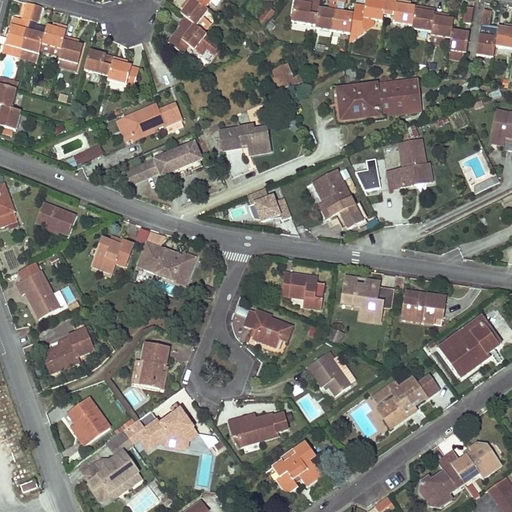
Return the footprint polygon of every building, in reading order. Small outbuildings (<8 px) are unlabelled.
[(186,6),(179,14),(184,18),(193,25),(195,27),(208,11),(205,9),(194,0),(187,0),(184,4),(186,6)] [(194,0),(205,9),(211,0),(194,0)] [(312,0),(311,5),(295,2),(291,22),(316,26),(319,8),(320,1),(313,0),(312,0)] [(375,0),(375,1),(368,0),(366,0),(363,19),(382,22),(383,16),(385,0),(375,0)] [(402,1),(396,0),(385,0),(383,16),(393,17),(393,24),(412,26),(415,10),(415,7),(402,5),(402,1)] [(35,6),(27,4),(23,19),(30,21),(35,6)] [(42,8),(35,6),(30,21),(37,23),(42,8)] [(473,8),(466,7),(463,22),(470,24),(473,8)] [(330,10),(319,8),(316,26),(316,29),(333,31),(336,11),(330,10)] [(424,12),(415,10),(412,26),(411,29),(431,31),(434,13),(434,9),(425,8),(424,12)] [(265,26),(275,13),(270,9),(259,21),(265,26)] [(491,11),(483,10),(480,26),(488,27),(491,11)] [(342,12),(336,11),(333,31),(350,35),(353,14),(342,12)] [(444,15),(434,13),(431,31),(431,35),(450,38),(452,30),(454,19),(444,18),(444,15)] [(184,18),(178,26),(179,27),(187,33),(193,25),(184,18)] [(23,22),(13,19),(11,26),(28,31),(30,21),(23,19),(23,22)] [(47,28),(37,25),(37,23),(30,21),(28,31),(45,36),(47,28)] [(507,28),(498,27),(496,38),(495,47),(511,49),(511,25),(508,24),(507,28)] [(179,27),(167,43),(182,55),(189,47),(194,51),(194,50),(206,35),(195,27),(193,25),(187,33),(179,27)] [(28,31),(11,26),(5,46),(22,51),(28,31)] [(57,29),(48,26),(47,28),(45,36),(42,45),(61,51),(65,38),(67,28),(58,26),(57,29)] [(460,32),(452,30),(450,38),(448,50),(465,53),(469,33),(460,32)] [(45,36),(28,31),(22,51),(39,56),(42,45),(45,36)] [(206,35),(194,50),(202,55),(206,49),(215,56),(222,47),(206,35)] [(488,36),(479,35),(476,55),(493,58),(495,47),(496,38),(488,36)] [(61,51),(58,61),(78,66),(83,47),(74,44),(75,41),(65,38),(61,51)] [(90,51),(84,71),(108,78),(114,58),(90,51)] [(124,60),(114,58),(108,78),(107,82),(127,87),(132,67),(123,64),(124,60)] [(286,65),(272,71),(275,77),(273,78),(276,85),(278,84),(281,91),(302,82),(298,75),(292,78),(286,65)] [(416,80),(337,91),(341,121),(385,116),(420,112),(416,80)] [(12,88),(0,84),(0,106),(11,109),(16,89),(12,88)] [(332,91),(336,126),(385,119),(385,116),(341,121),(337,91),(332,91)] [(499,91),(492,94),(494,100),(502,97),(499,91)] [(156,105),(117,122),(119,128),(126,125),(132,138),(154,129),(164,125),(165,129),(182,122),(175,106),(159,112),(156,105)] [(0,106),(0,126),(16,131),(21,112),(11,109),(0,106)] [(126,125),(119,128),(126,144),(156,132),(154,129),(132,138),(126,125)] [(218,132),(222,151),(242,148),(241,146),(247,145),(248,153),(269,150),(268,143),(261,138),(260,132),(257,130),(253,131),(252,126),(218,132)] [(411,140),(419,137),(415,127),(407,130),(411,140)] [(101,154),(95,141),(83,146),(89,159),(101,154)] [(422,142),(400,145),(404,170),(388,173),(391,189),(403,187),(412,186),(411,177),(417,177),(418,181),(432,179),(430,166),(425,166),(422,142)] [(194,143),(122,173),(127,184),(131,182),(132,184),(159,172),(161,177),(163,176),(200,160),(201,160),(194,143)] [(83,146),(72,151),(77,165),(89,159),(83,146)] [(248,153),(249,159),(270,156),(269,150),(248,153)] [(163,176),(166,182),(176,177),(175,174),(190,168),(192,171),(202,166),(200,160),(163,176)] [(357,174),(361,194),(381,190),(375,161),(366,163),(368,172),(357,174)] [(337,170),(318,180),(328,201),(322,203),(319,204),(327,220),(340,214),(348,229),(363,222),(337,170)] [(417,177),(411,177),(412,186),(432,182),(432,179),(418,181),(417,177)] [(318,180),(312,183),(322,203),(328,201),(318,180)] [(0,238),(21,231),(3,184),(0,185),(0,238)] [(270,220),(282,218),(283,221),(293,217),(285,198),(278,201),(275,195),(269,197),(266,188),(248,195),(252,205),(250,206),(255,219),(262,221),(263,223),(270,220)] [(54,209),(45,205),(38,223),(42,224),(68,235),(75,217),(64,213),(54,209)] [(120,240),(112,237),(110,243),(118,246),(120,240)] [(110,243),(102,239),(93,265),(113,273),(116,264),(125,268),(134,246),(120,240),(118,246),(110,243)] [(145,245),(137,267),(147,271),(150,265),(158,268),(156,274),(155,275),(173,282),(175,278),(186,282),(194,260),(183,255),(182,258),(145,245)] [(150,265),(147,271),(156,274),(158,268),(150,265)] [(60,308),(40,272),(17,284),(23,295),(26,294),(36,312),(38,310),(42,318),(60,308)] [(298,276),(286,274),(282,295),(305,299),(304,307),(321,310),(325,285),(313,284),(314,278),(298,276)] [(382,325),(385,309),(393,310),(396,290),(382,287),(382,281),(346,276),(342,305),(362,308),(360,321),(382,325)] [(175,278),(173,282),(184,287),(186,282),(175,278)] [(425,295),(407,292),(406,298),(424,301),(425,295)] [(424,301),(406,298),(403,321),(424,324),(426,317),(436,318),(444,319),(447,298),(425,295),(424,301)] [(258,326),(253,339),(277,348),(281,336),(288,339),(292,327),(272,320),(273,317),(257,312),(256,313),(251,311),(247,323),(258,326)] [(436,318),(426,317),(424,324),(435,326),(436,318)] [(482,318),(478,321),(498,347),(501,345),(482,318)] [(478,321),(439,348),(461,378),(484,362),(496,353),(494,350),(498,347),(478,321)] [(322,329),(312,326),(309,335),(318,339),(322,329)] [(341,345),(346,334),(332,328),(327,340),(341,345)] [(93,351),(85,330),(69,337),(71,343),(47,353),(51,364),(53,364),(56,372),(79,363),(77,358),(93,351)] [(166,367),(169,348),(159,346),(146,344),(143,362),(146,363),(141,386),(160,390),(164,374),(162,373),(163,366),(166,367)] [(327,384),(336,396),(351,386),(332,360),(330,361),(325,355),(311,365),(315,372),(312,374),(323,387),(327,384)] [(132,384),(141,386),(146,363),(143,362),(137,361),(132,384)] [(51,364),(47,366),(51,375),(56,372),(53,364),(51,364)] [(385,419),(391,428),(409,415),(406,411),(424,398),(411,380),(398,389),(393,383),(387,387),(392,393),(396,398),(381,408),(388,417),(385,419)] [(387,387),(373,397),(378,404),(392,393),(387,387)] [(110,429),(89,399),(67,414),(75,425),(84,437),(80,440),(85,447),(110,429)] [(136,422),(123,432),(132,445),(140,439),(149,451),(166,438),(177,440),(176,445),(179,449),(184,450),(188,447),(188,442),(197,436),(186,420),(183,419),(182,418),(182,417),(183,417),(183,416),(183,414),(176,406),(170,410),(173,415),(160,425),(151,412),(136,422)] [(378,410),(385,419),(388,417),(381,408),(378,410)] [(239,425),(238,419),(228,422),(232,440),(238,448),(277,437),(275,434),(287,431),(283,415),(272,418),(271,415),(255,420),(239,425)] [(254,415),(238,419),(239,425),(255,420),(254,415)] [(84,437),(75,425),(71,428),(76,434),(80,440),(84,437)] [(280,477),(276,480),(287,495),(293,491),(298,487),(295,483),(301,479),(307,487),(322,475),(314,465),(313,466),(309,461),(316,456),(306,444),(282,461),(283,462),(273,468),(280,477)] [(453,452),(445,457),(464,484),(479,474),(478,472),(483,469),(495,470),(497,459),(485,457),(487,446),(476,444),(463,453),(465,457),(459,461),(453,452)] [(102,460),(83,473),(95,490),(93,491),(100,501),(104,501),(109,497),(110,493),(138,473),(123,452),(113,460),(105,465),(102,460)] [(449,495),(464,484),(445,457),(437,463),(444,472),(432,480),(429,477),(422,482),(420,492),(431,495),(429,506),(441,508),(443,497),(448,493),(449,495)] [(280,477),(273,468),(267,473),(273,482),(276,480),(280,477)] [(483,478),(495,470),(483,469),(478,472),(479,474),(483,478)] [(109,497),(116,498),(143,479),(138,473),(110,493),(109,497)] [(502,480),(511,494),(511,484),(507,477),(502,480)] [(511,511),(511,494),(502,480),(489,490),(504,511),(511,511)] [(35,481),(21,486),(24,493),(38,488),(35,481)] [(472,485),(466,489),(473,500),(479,496),(472,485)] [(134,511),(144,511),(159,500),(148,486),(127,503),(134,511)] [(449,495),(448,493),(443,497),(441,508),(453,500),(449,495)] [(168,505),(173,501),(168,495),(163,499),(168,505)] [(383,511),(393,504),(388,497),(378,504),(383,511)] [(206,511),(197,499),(180,511),(206,511)]
